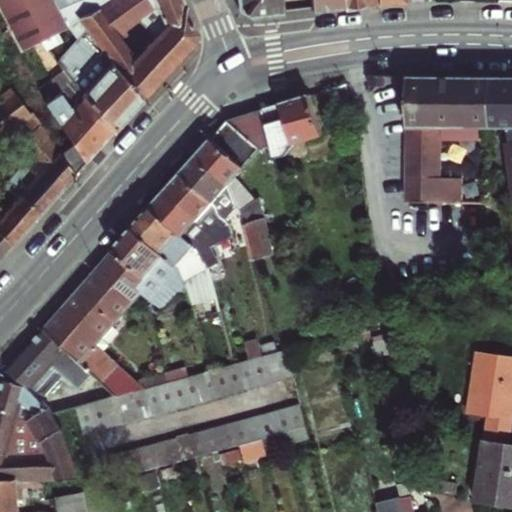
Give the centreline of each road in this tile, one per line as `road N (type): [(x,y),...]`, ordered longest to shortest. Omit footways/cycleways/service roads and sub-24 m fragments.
road 1 (tertiary): [(511,29),(320,36),(233,61)]
road 2 (tertiary): [(241,83),(413,51),(511,53)]
road 3 (tertiary): [(150,150),(0,319)]
road 4 (tertiary): [(233,61),(150,150)]
